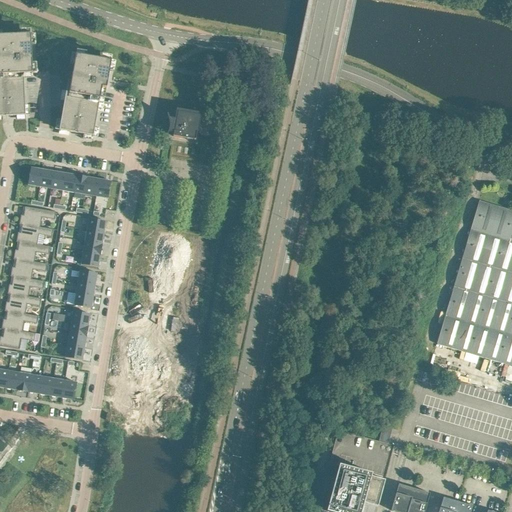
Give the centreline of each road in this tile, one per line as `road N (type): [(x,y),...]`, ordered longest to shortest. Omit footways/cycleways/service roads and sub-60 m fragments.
road 1 (tertiary): [(324,0),(216,511)]
road 2 (tertiary): [(232,511),(336,0)]
road 3 (tertiary): [(511,149),(341,70),(265,47),(165,34)]
road 4 (residential): [(93,431),(139,160)]
road 5 (residential): [(139,160),(18,140),(9,150),(0,205)]
